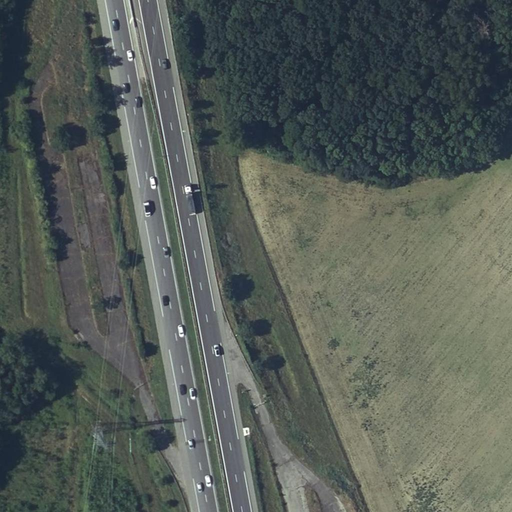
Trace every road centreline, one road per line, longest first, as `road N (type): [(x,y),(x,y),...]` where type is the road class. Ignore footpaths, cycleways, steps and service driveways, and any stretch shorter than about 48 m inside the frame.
road 1 (motorway): [(242,511),(147,0)]
road 2 (motorway): [(114,0),(208,511)]
road 3 (unknown): [(209,333),(235,341),(247,356),(296,461),(331,471),(346,511)]
road 4 (unknown): [(140,351),(200,465)]
